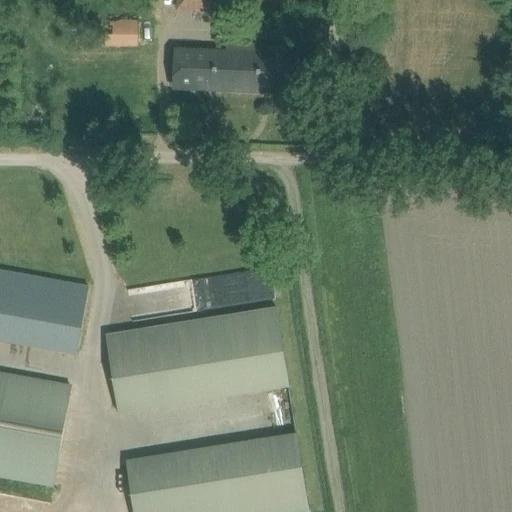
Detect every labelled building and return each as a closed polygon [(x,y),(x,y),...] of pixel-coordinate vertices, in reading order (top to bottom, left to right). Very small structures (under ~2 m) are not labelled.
[(222,0),(178,0),(178,10),(222,11),(222,0)] [(280,0),(280,12),(298,13),(298,0),(280,0)] [(142,46),(141,19),(104,20),(105,47),(142,46)] [(177,51),(176,68),(176,88),(296,92),(298,47),(228,44),(227,53),(177,51)] [(0,268),(0,340),(82,355),(94,285),(0,268)] [(120,415),(290,388),(277,308),(107,335),(120,415)] [(0,370),(0,476),(54,486),(72,384),(0,370)] [(309,511),(297,433),(127,460),(135,511),(309,511)]
